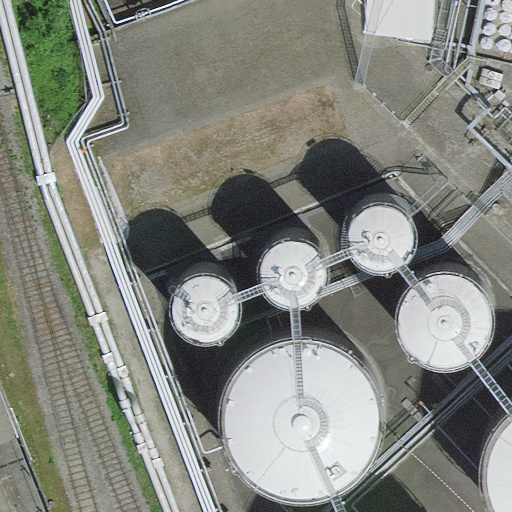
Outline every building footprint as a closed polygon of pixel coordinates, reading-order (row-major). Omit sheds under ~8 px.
[(439,32),(441,0),(379,0),(377,28),(439,32)] [(413,208),(404,200),(392,195),(381,194),(370,198),(362,204),(357,211),(353,221),(353,233),(358,244),(366,253),(377,258),(390,259),(401,255),(411,246),(417,234),(417,220),(413,208)] [(326,244),(317,235),(306,230),(294,230),(283,234),(275,240),(270,246),(266,257),(267,269),(271,280),(279,288),(290,294),(303,294),(314,291),(325,282),(330,269),(331,256),(326,244)] [(458,263),(446,263),(430,268),(420,275),(413,284),(408,294),(405,305),(405,316),(408,325),(413,336),(420,345),(429,351),(440,355),(454,357),(466,355),(479,348),(489,339),(495,330),(498,320),(499,305),(496,293),(489,281),(481,273),(471,267),(458,263)] [(237,278),(229,269),(217,264),(205,264),(194,268),(186,274),(182,280),(178,291),(178,303),(183,314),(191,322),(202,328),(215,329),(226,325),(236,316),(242,304),(242,290),(237,278)] [(332,331),(313,327),(297,327),(280,331),(266,338),(253,348),(244,357),(236,369),(230,384),(228,395),(227,409),(228,422),(232,435),(237,447),(245,458),(253,467),(263,475),(274,481),(287,485),(302,487),(319,487),(335,483),(349,475),(362,466),(372,454),(381,440),(386,425),(387,411),(387,396),(383,380),(376,365),(367,354),(359,345),(348,338),(332,331)] [(0,429),(27,419),(0,350),(0,429)] [(511,511),(511,408),(504,418),(496,430),(490,444),(488,455),(487,469),(488,482),(491,495),(497,507),(500,511),(511,511)]
